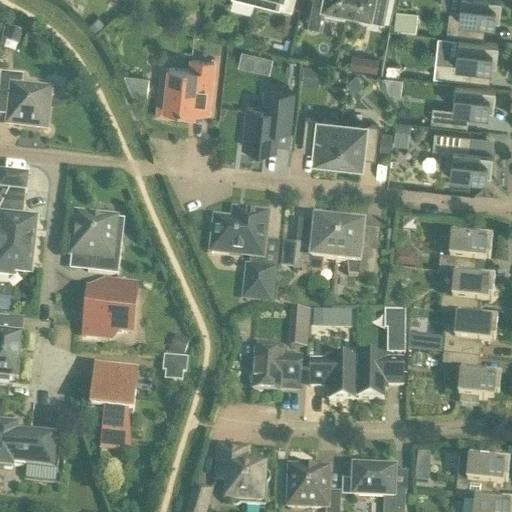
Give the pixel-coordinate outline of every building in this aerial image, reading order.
[(255,0),(255,3),(291,12),(294,0),(255,0)] [(344,19),(346,11),(348,0),(308,0),(303,25),(318,28),(321,14),(344,19)] [(384,25),(388,0),(348,0),(346,11),(369,16),(368,22),(384,25)] [(494,19),(499,19),(500,0),(459,0),(459,9),(449,8),(446,34),(482,38),(484,23),(493,24),(494,19)] [(396,13),(395,31),(416,33),(417,15),(396,13)] [(97,21),(89,29),(95,35),(103,27),(97,21)] [(9,29),(5,43),(18,46),(22,32),(9,29)] [(495,64),(498,44),(458,39),(455,65),(435,62),(433,78),(469,82),(471,67),(490,69),(491,64),(495,64)] [(208,113),(214,63),(191,60),(190,70),(168,67),(168,69),(162,69),(157,114),(193,118),(194,112),(208,113)] [(303,65),(301,84),(319,86),(321,67),(303,65)] [(398,66),(388,65),(387,74),(397,75),(398,66)] [(47,130),(51,90),(22,87),(23,76),(0,74),(0,75),(0,96),(10,98),(8,118),(17,119),(16,127),(47,130)] [(146,98),(149,79),(125,75),(124,77),(132,96),(146,98)] [(493,109),(495,89),(455,85),(452,110),(432,107),(431,123),(467,127),(469,112),(488,114),(488,108),(493,109)] [(290,127),(293,93),(265,90),(262,109),(247,107),(242,148),(248,149),(252,153),(264,154),(269,151),(275,152),(278,126),(290,127)] [(337,167),(342,122),(305,118),(302,144),(315,146),(313,160),(319,160),(318,165),(337,167)] [(375,152),(378,126),(342,122),(337,167),(355,169),(355,164),(361,165),(363,151),(375,152)] [(492,154),(468,151),(470,136),(434,132),(432,148),(440,149),(438,170),(450,171),(449,175),(452,175),(451,181),(468,183),(468,177),(484,179),(485,174),(490,174),(492,154)] [(381,139),(379,152),(391,153),(392,140),(381,139)] [(378,155),(377,176),(387,176),(388,156),(378,155)] [(29,273),(35,222),(23,220),(26,192),(26,193),(28,177),(0,173),(0,189),(9,191),(0,208),(0,276),(12,277),(13,272),(29,273)] [(270,302),(273,271),(261,270),(267,215),(244,212),(244,215),(233,214),(233,221),(224,220),(214,224),(211,253),(250,257),(249,268),(247,268),(244,299),(270,302)] [(118,277),(121,245),(113,244),(115,220),(76,216),(71,255),(89,257),(87,273),(118,277)] [(335,263),(340,218),(329,218),(323,218),(323,221),(315,220),(312,246),(296,245),(293,270),(321,274),(323,262),(335,263)] [(374,279),(377,254),(361,252),(364,226),(355,225),(356,222),(351,220),(340,218),(335,263),(347,264),(348,277),(374,279)] [(454,276),(474,278),(475,264),(484,265),(485,259),(490,260),(492,240),(452,235),(449,260),(439,259),(438,274),(454,276)] [(415,269),(417,254),(395,253),(394,267),(415,269)] [(495,280),(474,278),(454,276),(452,301),(442,300),(440,315),(457,317),(457,316),(476,318),(478,304),(487,305),(488,300),(492,300),(495,280)] [(132,319),(136,287),(104,283),(103,295),(89,294),(88,303),(86,303),(85,320),(87,321),(85,337),(109,340),(110,332),(125,334),(127,318),(132,319)] [(314,311),(314,326),(328,326),(328,311),(314,311)] [(296,312),(294,348),(306,349),(309,313),(296,312)] [(384,312),(384,331),(387,331),(405,332),(405,313),(384,312)] [(497,321),(476,318),(457,316),(457,317),(455,331),(445,330),(443,356),(479,360),(480,345),(490,346),(490,340),(495,341),(497,321)] [(0,383),(9,384),(9,378),(17,379),(22,335),(21,335),(0,332),(0,331),(2,318),(0,318),(0,383)] [(407,352),(443,356),(444,340),(407,335),(407,352)] [(175,336),(170,351),(184,355),(189,341),(175,336)] [(300,383),(301,359),(281,358),(282,348),(256,346),(253,391),(279,394),(280,382),(300,383)] [(356,361),(356,403),(356,400),(383,400),(383,386),(402,386),(403,361),(387,361),(387,359),(371,359),(371,355),(361,355),(361,359),(356,359),(356,361)] [(477,375),(479,360),(443,356),(441,371),(461,373),(458,398),(461,399),(460,405),(476,406),(477,401),(493,402),(494,397),(499,398),(501,377),(477,375)] [(356,361),(352,361),(352,357),(343,357),(343,361),(326,361),(326,362),(310,362),(310,387),(329,387),(329,402),(356,403),(356,361)] [(186,376),(186,375),(188,361),(164,358),(162,373),(165,374),(164,382),(182,384),(183,375),(186,376)] [(133,416),(137,374),(128,373),(128,368),(116,367),(116,372),(95,369),(90,412),(105,413),(102,435),(129,438),(128,416),(133,416)] [(0,469),(11,471),(12,467),(28,469),(26,481),(56,484),(58,472),(59,458),(53,458),(55,443),(15,438),(16,431),(0,428),(0,469)] [(263,475),(264,469),(246,468),(247,451),(219,449),(216,482),(227,483),(226,502),(230,502),(230,503),(230,504),(230,505),(230,506),(231,507),(232,508),(233,509),(235,509),(236,510),(238,509),(239,509),(240,508),(240,507),(241,506),(242,504),(242,503),(261,504),(262,487),(263,488),(265,487),(267,487),(268,486),(269,485),(270,484),(270,483),(270,481),(270,480),(270,478),(269,477),(268,477),(268,476),(266,475),(265,475),(263,475)] [(475,500),(491,501),(493,487),(502,488),(502,483),(507,483),(509,463),(459,458),(455,498),(475,500)] [(339,511),(341,494),(328,493),(329,470),(309,469),(309,466),(307,464),(300,464),(298,466),(298,469),(289,468),(287,508),(326,510),(325,511),(339,511)] [(404,511),(405,493),(393,493),(394,486),(389,486),(389,472),(372,471),(354,466),(353,499),(383,500),(382,511),(404,511)] [(427,482),(428,473),(416,472),(415,481),(427,482)] [(204,511),(211,492),(195,488),(188,511),(204,511)] [(511,511),(511,503),(491,501),(475,500),(473,511),(511,511)]
